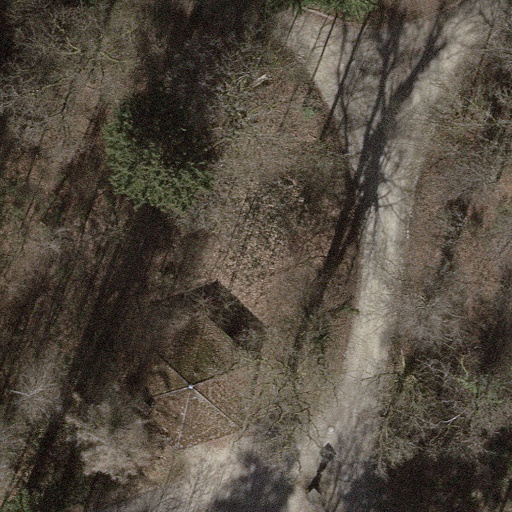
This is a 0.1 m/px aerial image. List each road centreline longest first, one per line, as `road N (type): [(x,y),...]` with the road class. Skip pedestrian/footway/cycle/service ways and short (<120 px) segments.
road 1 (motorway): [(0,199),(511,109)]
road 2 (track): [(407,79),(363,400),(314,498)]
road 3 (track): [(242,0),(407,79)]
road 4 (track): [(314,498),(253,492),(166,511)]
road 5 (track): [(511,13),(407,79)]
